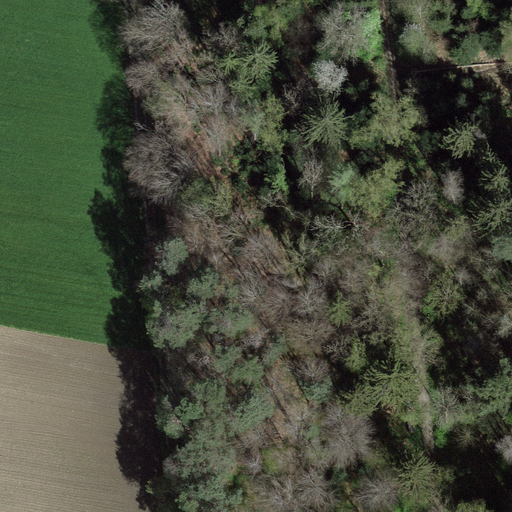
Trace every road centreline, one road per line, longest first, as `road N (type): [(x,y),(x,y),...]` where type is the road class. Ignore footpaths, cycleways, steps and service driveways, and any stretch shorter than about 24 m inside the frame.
road 1 (track): [(398,0),(408,318),(444,511)]
road 2 (track): [(122,0),(179,511)]
